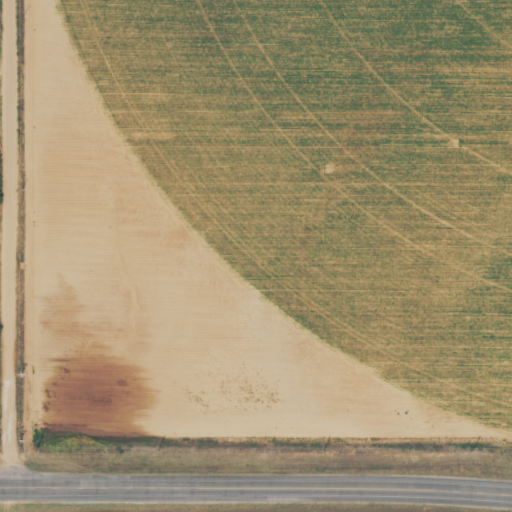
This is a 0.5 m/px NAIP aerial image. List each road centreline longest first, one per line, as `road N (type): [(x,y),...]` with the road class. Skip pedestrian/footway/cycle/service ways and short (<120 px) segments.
road 1 (primary): [(0,486),(511,494)]
road 2 (residential): [(16,486),(14,0)]
